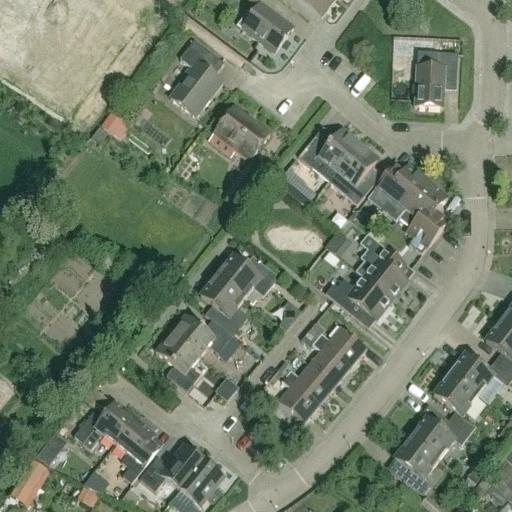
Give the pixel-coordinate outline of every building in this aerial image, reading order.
[(0,0),(0,21),(2,22),(0,24),(0,29),(13,38),(32,8),(19,0),(0,0)] [(238,0),(253,11),(261,0),(238,0)] [(335,3),(330,0),(290,0),(320,22),(335,3)] [(88,63),(106,37),(63,9),(46,36),(28,24),(2,64),(17,73),(37,44),(54,56),(61,46),(88,63)] [(241,34),(273,59),(292,33),(260,9),(241,34)] [(333,63),(343,46),(334,41),(324,58),(333,63)] [(169,104),(194,123),(221,88),(213,82),(223,69),(193,46),(179,64),(189,72),(181,82),(184,84),(169,104)] [(435,72),(416,71),(413,111),(442,113),(443,82),(456,83),(457,59),(436,58),(435,72)] [(39,59),(26,79),(68,106),(81,86),(39,59)] [(123,126),(130,119),(119,107),(111,115),(123,126)] [(232,113),(213,138),(207,146),(229,163),(233,158),(246,168),(247,166),(248,167),(268,141),(232,113)] [(109,117),(100,130),(118,143),(126,132),(119,127),(121,125),(109,117)] [(447,121),(437,125),(444,142),(454,138),(447,121)] [(338,174),(358,149),(341,134),(325,153),(316,146),(300,165),(317,179),(327,187),(338,174)] [(378,165),(358,149),(338,174),(327,187),(339,197),(355,210),(371,191),(362,183),(378,165)] [(231,212),(243,196),(248,199),(262,180),(245,168),(231,186),(232,187),(220,203),(215,200),(211,205),(226,216),(230,211),(231,212)] [(410,208),(427,188),(407,172),(403,177),(393,170),(381,185),(366,204),(376,212),(383,218),(395,227),(397,225),(402,218),(410,208)] [(288,173),(280,183),(278,191),(306,213),(312,207),(309,205),(315,198),(304,189),(305,188),(288,173)] [(410,208),(402,218),(397,225),(407,233),(403,238),(411,245),(408,250),(420,260),(447,227),(435,217),(446,203),(427,188),(410,208)] [(394,263),(393,262),(378,249),(368,241),(360,250),(368,256),(361,264),(365,267),(355,278),(363,284),(390,307),(406,288),(397,280),(404,271),(394,263)] [(383,243),(378,249),(393,262),(399,255),(383,243)] [(232,262),(216,281),(243,304),(252,293),(261,300),(276,282),(251,262),(243,272),(232,262)] [(243,304),(216,281),(199,302),(211,311),(204,321),(210,326),(223,337),(230,342),(246,323),(235,314),(243,304)] [(332,292),(325,300),(349,319),(355,311),(374,326),(390,307),(363,284),(354,294),(343,285),(336,294),(332,292)] [(283,313),(294,323),(309,307),(298,297),(283,313)] [(511,309),(500,326),(511,335),(511,309)] [(223,337),(210,326),(202,335),(184,320),(169,339),(198,363),(207,352),(216,359),(230,342),(223,337)] [(511,335),(500,326),(484,346),(499,358),(492,367),(511,381),(511,335)] [(340,333),(328,346),(320,339),(315,345),(349,373),(365,354),(340,333)] [(198,363),(169,339),(154,357),(172,372),(165,381),(185,398),(199,410),(207,399),(203,396),(205,394),(200,389),(198,392),(193,388),(199,380),(190,373),(198,363)] [(319,357),(308,370),(334,392),(349,373),(315,345),(311,351),(319,357)] [(448,380),(476,402),(493,381),(506,391),(511,382),(511,381),(492,367),(485,375),(465,359),(448,380)] [(289,376),(285,382),(319,410),(334,392),(308,370),(298,383),(289,376)] [(285,382),(277,375),(270,385),(278,391),(280,388),(288,394),(277,407),(303,429),(319,410),(285,382)] [(476,402),(448,380),(432,401),(453,417),(447,426),(467,441),(474,432),(461,422),(476,402)] [(0,408),(10,397),(0,387),(0,408)] [(131,429),(133,426),(114,411),(104,423),(95,415),(73,442),(90,456),(103,441),(114,450),(131,429)] [(467,441),(447,426),(440,434),(425,423),(409,443),(437,465),(453,445),(460,450),(467,441)] [(133,426),(131,429),(114,450),(126,460),(120,467),(128,473),(121,481),(131,489),(158,456),(149,449),(154,443),(133,426)] [(437,465),(409,443),(393,464),(408,476),(401,484),(421,500),(429,490),(422,485),(437,465)] [(494,458),(499,462),(511,447),(506,443),(494,458)] [(157,463),(142,482),(157,494),(164,486),(178,497),(187,486),(203,468),(181,451),(166,470),(157,463)] [(503,464),(484,483),(511,510),(511,486),(511,485),(511,483),(511,472),(506,467),(503,464)] [(7,501),(25,511),(47,478),(28,467),(7,501)] [(85,492),(101,499),(112,474),(96,467),(85,492)] [(192,509),(188,511),(200,511),(223,484),(203,468),(187,486),(178,497),(192,509)]
